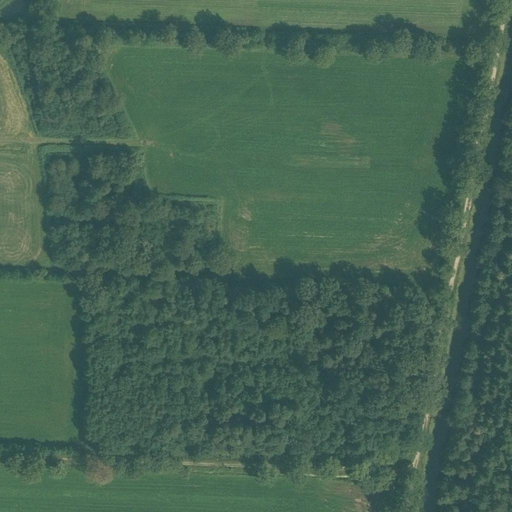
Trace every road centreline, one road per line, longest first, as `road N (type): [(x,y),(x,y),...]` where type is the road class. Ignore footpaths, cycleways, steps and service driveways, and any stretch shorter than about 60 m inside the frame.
road 1 (track): [(414,469),(505,0)]
road 2 (track): [(0,456),(414,469)]
